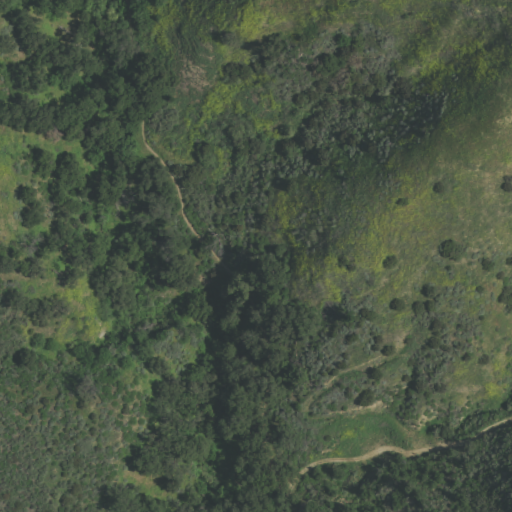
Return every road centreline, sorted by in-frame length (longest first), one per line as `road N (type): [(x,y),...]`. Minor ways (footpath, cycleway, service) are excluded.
road 1 (track): [(401,343),(337,374),(305,401),(305,415),(391,416),(422,449)]
road 2 (track): [(511,418),(465,440),(312,461),(290,476)]
